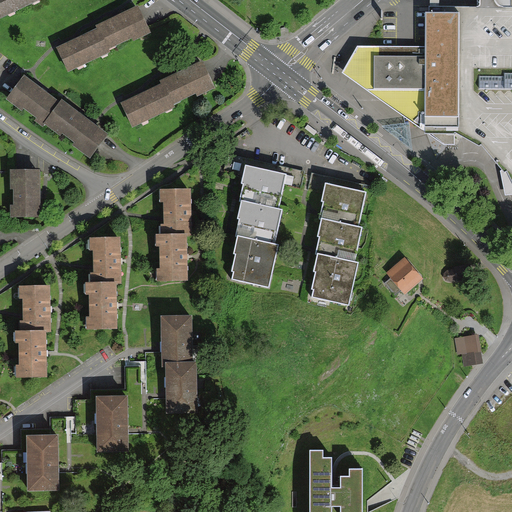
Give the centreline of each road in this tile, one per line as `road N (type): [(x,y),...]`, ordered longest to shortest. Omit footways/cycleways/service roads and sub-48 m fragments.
road 1 (tertiary): [(511,271),(429,190),(280,74)]
road 2 (residential): [(280,74),(107,198)]
road 3 (residential): [(511,346),(447,429),(408,511)]
road 4 (residential): [(0,431),(114,353)]
road 5 (residential): [(0,121),(107,198)]
road 6 (residential): [(107,198),(0,271)]
road 7 (tertiary): [(280,74),(183,0)]
